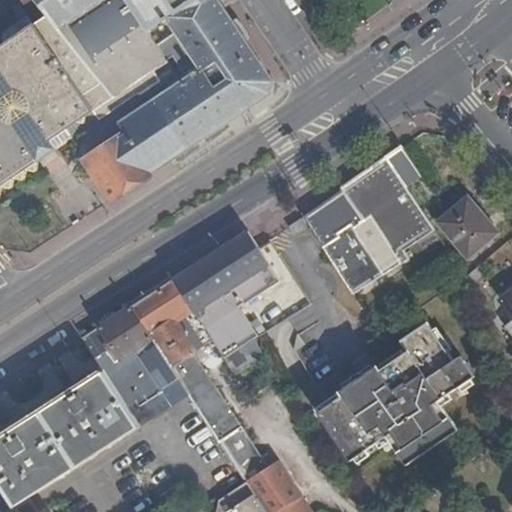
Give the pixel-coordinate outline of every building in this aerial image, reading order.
[(34,0),(114,98),(168,60),(148,29),(162,20),(166,25),(171,21),(198,63),(194,66),(196,71),(141,110),(172,157),(271,93),(274,85),(218,0),(34,0)] [(0,194),(124,113),(50,21),(35,30),(8,49),(0,54),(0,194)] [(7,35),(4,43),(8,49),(35,30),(28,21),(7,35)] [(104,130),(79,147),(114,201),(155,174),(154,172),(165,164),(149,144),(143,147),(126,124),(108,136),(104,130)] [(403,145),(387,157),(407,186),(424,175),(403,145)] [(387,157),(302,216),(309,227),(359,305),(416,268),(408,257),(440,236),(407,186),(387,157)] [(468,256),(499,232),(470,195),(440,218),(468,256)] [(291,224),(297,234),(309,227),(302,216),(291,224)] [(248,232),(209,257),(173,281),(193,312),(223,358),(224,358),(232,369),(260,351),(221,294),(231,288),(242,306),(278,283),(248,232)] [(154,337),(159,346),(181,377),(189,389),(192,394),(233,456),(247,447),(237,433),(241,430),(192,354),(197,351),(178,322),(193,312),(173,281),(133,307),(154,337)] [(511,291),(501,300),(511,313),(511,291)] [(154,337),(133,307),(82,340),(94,358),(103,352),(113,345),(121,357),(154,337)] [(407,347),(402,350),(353,381),(350,377),(311,400),(345,453),(383,430),(388,426),(399,443),(393,446),(402,460),(455,426),(446,412),(442,416),(431,399),(436,396),(474,372),(462,352),(452,358),(427,319),(400,336),(407,347)] [(141,358),(162,389),(164,388),(181,377),(159,346),(141,358)] [(402,350),(399,346),(350,377),(353,381),(402,350)] [(103,352),(94,358),(103,371),(112,365),(103,352)] [(103,372),(104,373),(113,387),(122,380),(112,365),(103,371),(103,372)] [(113,387),(104,373),(0,442),(0,487),(13,509),(29,498),(81,465),(139,426),(113,387)] [(181,377),(164,388),(172,400),(189,389),(181,377)] [(436,396),(431,399),(442,416),(446,412),(436,396)] [(388,426),(383,430),(393,446),(399,443),(388,426)] [(242,470),(251,483),(270,511),(312,511),(280,464),(264,474),(255,461),(242,470)] [(270,511),(251,483),(230,497),(224,498),(220,511),(270,511)] [(37,511),(29,498),(13,509),(8,511),(37,511)]
